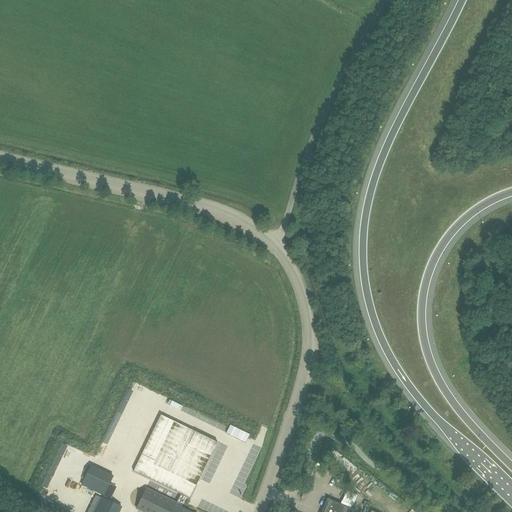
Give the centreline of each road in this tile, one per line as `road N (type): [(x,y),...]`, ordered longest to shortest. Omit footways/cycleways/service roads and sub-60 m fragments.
road 1 (motorway): [(461,0),(372,182),(362,270),(371,315),(397,369),(511,494)]
road 2 (unclassified): [(264,490),(310,347),(304,301),(285,258),(217,209),(0,157)]
road 3 (motorway): [(511,466),(441,385),(421,313),(428,271),(446,238),(463,218),(511,190)]
